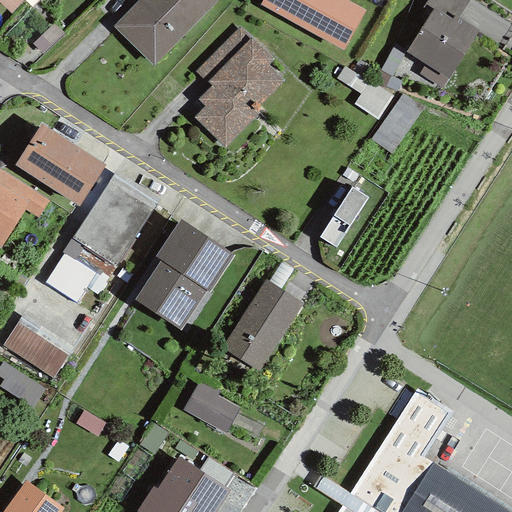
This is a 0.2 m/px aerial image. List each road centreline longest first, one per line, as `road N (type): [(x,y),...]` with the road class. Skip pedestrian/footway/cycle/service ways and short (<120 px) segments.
road 1 (residential): [(9,71),(388,311)]
road 2 (residential): [(388,311),(253,511)]
road 3 (residential): [(388,311),(511,113)]
